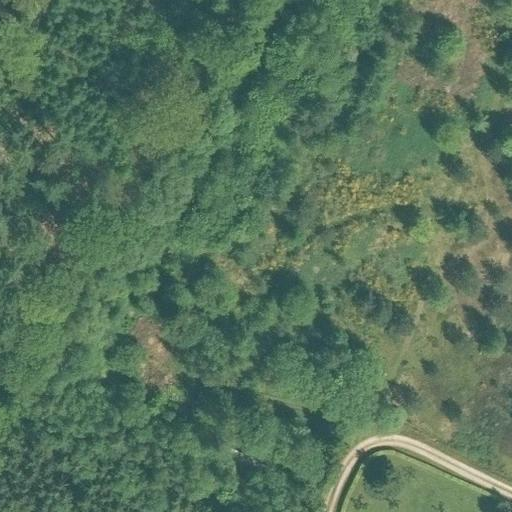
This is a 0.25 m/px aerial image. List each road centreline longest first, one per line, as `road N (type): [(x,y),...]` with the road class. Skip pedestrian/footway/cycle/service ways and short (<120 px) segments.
road 1 (track): [(511,231),(463,251),(423,293),(370,413),(374,442),(309,411),(184,377),(159,331),(164,253),(288,0)]
road 2 (track): [(240,0),(0,409)]
road 3 (track): [(511,492),(408,443),(382,440),(345,462),(327,511)]
